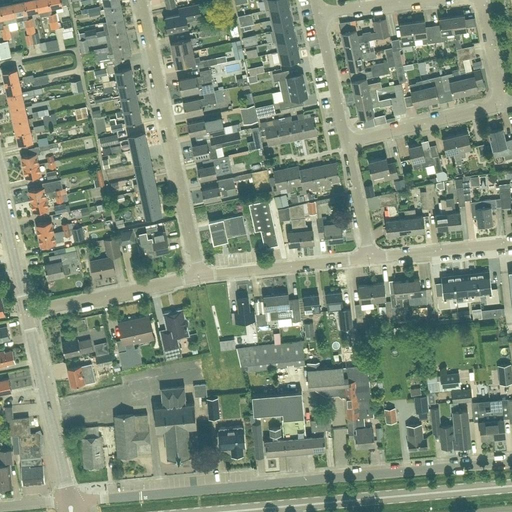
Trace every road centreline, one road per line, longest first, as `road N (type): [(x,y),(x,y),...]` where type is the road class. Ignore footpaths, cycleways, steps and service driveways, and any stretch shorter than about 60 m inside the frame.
road 1 (residential): [(71,499),(511,461)]
road 2 (secondary): [(227,511),(511,486)]
road 3 (residential): [(200,277),(140,0)]
road 4 (tertiary): [(71,499),(27,312)]
road 5 (residential): [(27,312),(200,277)]
road 6 (residential): [(200,277),(368,258)]
road 7 (residential): [(495,102),(346,144)]
road 8 (residential): [(368,258),(511,242)]
road 9 (residential): [(318,12),(346,144)]
road 10 (tertiary): [(27,312),(0,194)]
